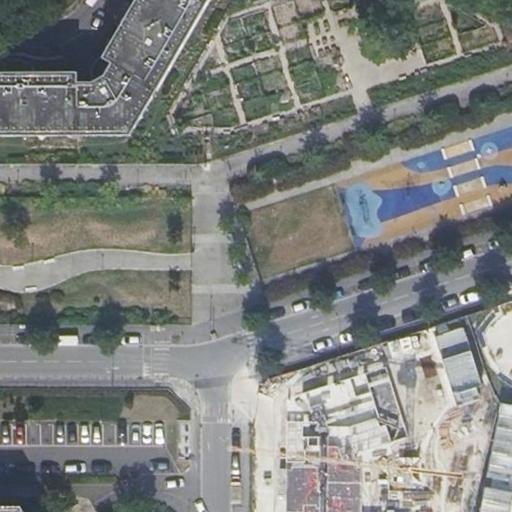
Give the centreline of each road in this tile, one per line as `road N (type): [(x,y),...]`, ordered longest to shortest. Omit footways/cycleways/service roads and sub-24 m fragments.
road 1 (residential): [(210,359),(511,259)]
road 2 (residential): [(0,459),(84,461),(207,511)]
road 3 (residential): [(0,359),(210,359)]
road 4 (residential): [(218,511),(210,359)]
road 5 (residential): [(0,40),(70,44),(96,0)]
